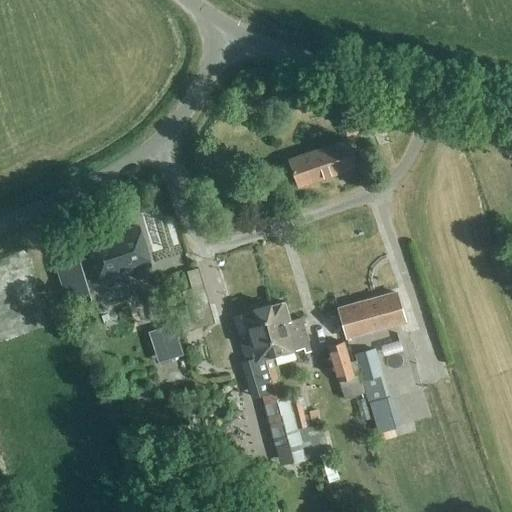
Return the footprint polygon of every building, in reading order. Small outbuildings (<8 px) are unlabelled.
[(371,129),(378,148),(393,144),(385,123),(371,129)] [(343,129),(346,138),(358,134),(355,125),(343,129)] [(348,140),(289,161),(298,187),(357,167),(348,140)] [(151,266),(140,227),(85,244),(97,283),(151,266)] [(92,301),(80,261),(54,269),(66,309),(92,301)] [(193,291),(187,293),(184,294),(189,313),(180,316),(185,335),(215,326),(199,271),(188,274),(193,291)] [(361,333),(369,331),(405,320),(397,294),(362,304),(338,310),(346,337),(361,333)] [(271,307),(276,326),(263,330),(271,358),(272,357),(303,349),(304,354),(310,352),(301,319),(289,322),(284,303),(271,307)] [(253,312),(243,315),(233,318),(247,364),(242,366),(253,401),(263,398),(280,464),(328,451),(321,424),(307,428),(297,430),(289,400),(289,399),(284,400),(272,357),(271,358),(263,330),(276,326),(271,307),(270,305),(253,310),(253,312)] [(397,328),(400,339),(423,334),(420,322),(397,328)] [(168,360),(183,355),(173,324),(158,329),(168,360)] [(328,346),(343,400),(365,394),(360,377),(355,378),(345,341),(328,346)] [(365,394),(368,404),(389,398),(375,349),(354,355),(360,377),(365,394)] [(435,378),(430,358),(405,363),(410,383),(435,378)] [(437,386),(446,413),(458,409),(449,382),(437,386)] [(437,413),(431,395),(417,400),(423,418),(437,413)] [(300,398),(289,400),(297,430),(307,428),(300,398)] [(340,431),(336,408),(327,410),(331,433),(340,431)]
